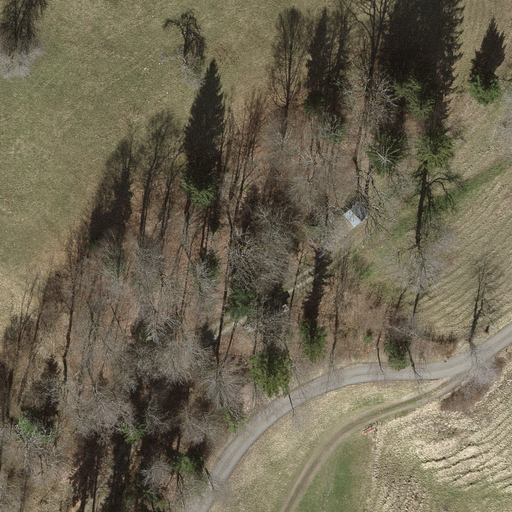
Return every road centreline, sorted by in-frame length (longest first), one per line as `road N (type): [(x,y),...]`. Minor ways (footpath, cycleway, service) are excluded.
road 1 (track): [(81,511),(205,336),(326,257),(423,178),(489,107),(511,56)]
road 2 (unclassified): [(511,338),(469,364),(346,378),(258,429),(208,511)]
